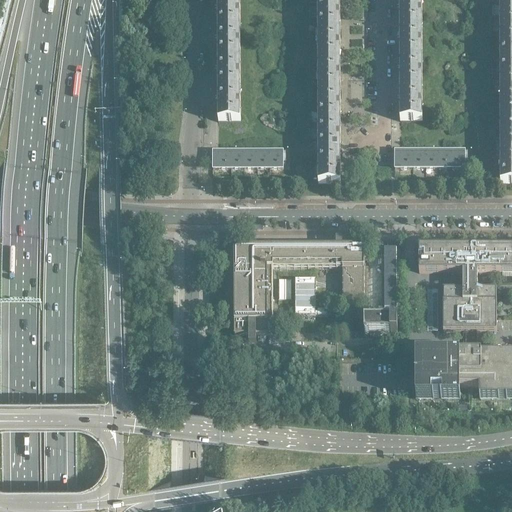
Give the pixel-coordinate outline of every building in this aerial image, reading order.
[(241,123),(240,0),(218,0),(218,123),(241,123)] [(423,123),(422,0),(399,0),(400,123),(423,123)] [(511,33),(511,3),(500,3),(500,34),(511,33)] [(340,34),(340,17),(340,4),(318,4),(318,34),(340,34)] [(511,63),(511,33),(500,34),(500,64),(511,63)] [(340,64),(340,34),(318,34),(318,64),(340,64)] [(511,94),(511,63),(500,64),(500,94),(511,94)] [(341,95),(340,64),(318,64),(318,95),(341,95)] [(511,124),(511,94),(500,94),(500,124),(511,124)] [(341,125),(341,95),(318,95),(318,125),(341,125)] [(511,154),(511,124),(500,124),(500,155),(511,154)] [(341,155),(341,125),(318,125),(318,155),(341,155)] [(511,185),(511,154),(500,155),(500,185),(511,185)] [(283,171),(283,156),(283,155),(213,156),(213,171),(219,171),(219,169),(222,169),(223,171),(232,171),(232,169),(235,169),(236,171),(245,171),(245,169),(247,169),(248,171),(257,171),(257,169),(260,169),(261,171),(270,171),(270,169),(273,169),(274,171),(283,171)] [(341,186),(341,155),(318,155),(319,186),(341,186)] [(465,170),(465,155),(395,155),(395,170),(401,170),(401,168),(404,168),(405,170),(413,170),(413,168),(417,168),(418,170),(426,170),(426,168),(429,168),(430,170),(439,170),(439,168),(442,168),(442,170),(452,170),(452,168),(455,168),(455,170),(465,170)] [(273,338),(273,305),(273,271),(342,270),(342,271),(343,271),(343,281),(343,288),(343,295),(337,295),(337,311),(343,311),(343,312),(365,312),(364,249),(343,250),(343,242),(336,242),(336,250),(273,250),(234,250),(235,338),(249,338),(249,345),(249,346),(257,346),(257,345),(256,345),(256,338),(273,338)] [(398,310),(398,250),(398,249),(398,248),(385,248),(385,249),(385,310),(390,310),(398,310)] [(497,333),(497,291),(477,291),(477,274),(511,274),(511,249),(419,249),(419,259),(424,259),(424,264),(419,264),(419,275),(463,275),(463,291),(443,292),(443,297),(443,334),(497,333)] [(278,302),(290,302),(290,283),(278,283),(278,302)] [(297,292),(297,328),(317,328),(317,292),(297,292)] [(398,337),(398,324),(397,324),(397,313),(391,313),(391,319),(386,319),(386,326),(369,326),(369,320),(353,320),(353,321),(354,321),(354,340),(373,340),(373,341),(374,341),(374,335),(391,335),(391,337),(398,337)] [(477,340),(477,334),(463,334),(463,340),(463,357),(416,357),(416,399),(416,401),(460,401),(460,390),(470,390),(480,390),(480,400),(511,400),(511,356),(477,357),(477,340)]
